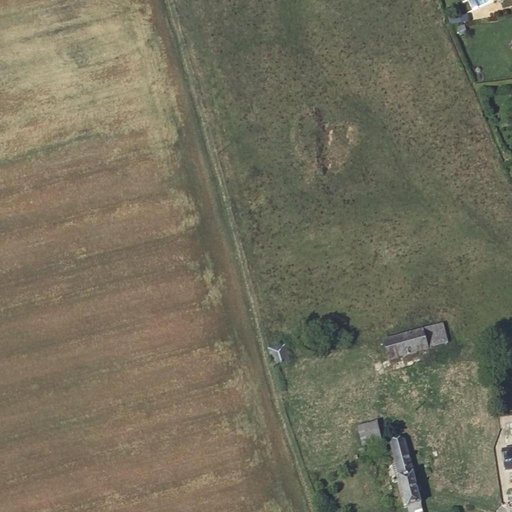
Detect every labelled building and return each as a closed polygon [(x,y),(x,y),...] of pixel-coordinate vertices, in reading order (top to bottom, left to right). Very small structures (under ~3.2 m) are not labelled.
[(446,325),(435,327),(440,348),(451,346),(446,325)] [(440,348),(435,327),(425,330),(430,351),(440,348)] [(430,351),(425,330),(384,340),(389,361),(430,351)] [(267,347),(272,365),(291,360),(286,341),(267,347)] [(371,440),(380,438),(382,437),(378,420),(360,425),(364,442),(371,440)] [(383,448),(380,438),(371,440),(372,451),(383,448)] [(402,479),(410,511),(424,511),(408,448),(395,451),(397,460),(400,469),(402,479)]
